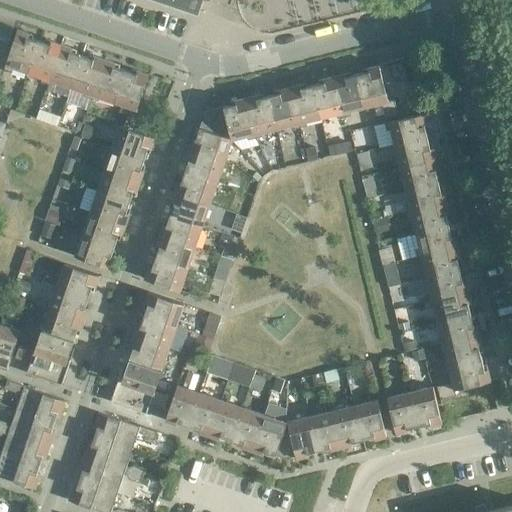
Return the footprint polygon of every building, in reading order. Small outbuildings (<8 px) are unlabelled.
[(168,0),(198,10),(201,0),(168,0)] [(34,35),(17,30),(4,69),(12,72),(13,68),(27,73),(38,40),(33,39),(34,35)] [(45,43),(38,40),(27,73),(42,78),(41,82),(47,84),(61,45),(46,40),(45,43)] [(77,50),(61,45),(47,84),(55,86),(56,82),(71,87),(82,55),(76,53),(77,50)] [(88,57),(82,55),(71,87),(85,92),(84,96),(91,98),(105,59),(89,54),(88,57)] [(120,64),(105,59),(91,98),(98,101),(100,97),(114,102),(125,70),(119,68),(120,64)] [(388,101),(379,66),(362,70),(363,73),(358,75),(366,107),(381,103),(385,119),(398,116),(393,99),(388,101)] [(131,72),(125,70),(114,102),(130,107),(125,122),(137,126),(142,110),(136,109),(148,74),(132,69),(131,72)] [(350,73),(334,77),(344,117),(351,115),(350,111),(366,107),(358,75),(351,76),(350,73)] [(344,117),(334,77),(318,81),(319,84),(313,85),(321,118),(336,115),(337,118),(344,117)] [(306,84),(290,87),(300,128),(308,126),(307,122),(321,118),(313,85),(307,87),(306,84)] [(300,128),(290,87),(274,91),(275,95),(268,96),(277,129),(292,125),(293,129),(300,128)] [(261,94),(245,98),(255,139),(262,137),(261,133),(277,129),(268,96),(262,98),(261,94)] [(84,96),(80,108),(87,110),(91,98),(84,96)] [(255,139),(245,98),(229,102),(230,106),(224,107),(232,139),(233,140),(248,136),(249,140),(255,139)] [(206,112),(200,128),(230,138),(232,140),(233,140),(232,139),(224,107),(206,112)] [(36,118),(47,122),(50,112),(39,109),(36,118)] [(429,130),(425,113),(385,123),(387,131),(391,130),(394,144),(427,136),(426,131),(429,130)] [(95,140),(99,127),(85,123),(81,136),(95,140)] [(120,125),(112,147),(145,158),(146,152),(149,153),(155,137),(120,125)] [(189,150),(224,162),(232,140),(230,138),(200,128),(198,134),(195,133),(189,150)] [(70,147),(78,150),(83,137),(75,134),(70,147)] [(429,143),(427,136),(394,144),(398,160),(394,161),(396,167),(436,158),(432,142),(429,143)] [(351,151),(349,142),(332,146),(335,155),(351,151)] [(318,159),(315,146),(306,148),(309,161),(318,159)] [(145,158),(112,147),(105,168),(140,180),(145,165),(142,164),(145,158)] [(224,162),(189,150),(184,164),(187,165),(185,172),(217,183),(224,162)] [(357,153),(360,166),(373,163),(369,150),(357,153)] [(67,156),(62,170),(71,173),(76,159),(67,156)] [(440,174),(436,158),(396,167),(397,175),(401,174),(405,189),(438,181),(436,175),(440,174)] [(140,180),(105,168),(97,190),(130,201),(132,195),(134,196),(140,180)] [(217,183),(185,172),(183,177),(180,176),(174,193),(209,205),(217,183)] [(69,189),(72,182),(60,178),(57,185),(69,189)] [(439,187),(438,181),(405,189),(409,204),(405,205),(406,212),(447,203),(443,186),(439,187)] [(377,195),(374,185),(365,188),(367,197),(377,195)] [(130,201),(97,190),(90,212),(125,224),(130,208),(128,208),(130,201)] [(209,205),(174,193),(169,207),(172,208),(170,215),(202,226),(209,205)] [(451,218),(447,203),(406,212),(408,219),(412,218),(416,233),(449,226),(447,219),(451,218)] [(125,224),(90,212),(82,234),(115,245),(117,238),(120,239),(125,224)] [(235,214),(230,229),(241,233),(246,218),(235,214)] [(202,226),(170,215),(168,220),(165,219),(160,236),(195,248),(202,226)] [(373,220),(376,233),(392,229),(389,216),(373,220)] [(40,235),(51,238),(55,227),(44,223),(40,235)] [(450,231),(449,226),(416,233),(420,249),(416,250),(417,257),(458,247),(454,231),(450,231)] [(239,239),(220,233),(217,242),(236,249),(239,239)] [(115,245),(82,234),(75,256),(110,268),(116,252),(113,251),(115,245)] [(195,248),(160,236),(155,250),(158,251),(155,258),(187,269),(195,248)] [(461,263),(458,247),(417,257),(419,264),(423,263),(427,278),(460,270),(458,263),(461,263)] [(187,269),(155,258),(154,263),(151,262),(145,279),(180,291),(187,269)] [(99,275),(64,263),(57,285),(88,296),(90,290),(94,291),(95,288),(99,275)] [(225,282),(229,270),(217,265),(213,278),(225,282)] [(388,287),(401,284),(397,268),(384,271),(388,287)] [(461,276),(460,270),(427,278),(431,293),(426,294),(428,301),(469,292),(464,275),(461,276)] [(29,294),(33,283),(20,279),(16,289),(29,294)] [(213,279),(208,294),(219,297),(224,282),(213,279)] [(88,296),(57,285),(49,307),(84,319),(90,303),(86,302),(88,296)] [(183,304),(148,292),(143,308),(146,310),(144,316),(176,327),(183,304)] [(472,307),(469,292),(428,301),(430,308),(434,307),(438,323),(471,315),(469,308),(472,307)] [(27,300),(17,296),(14,306),(24,310),(27,300)] [(84,319),(49,307),(42,329),(74,340),(76,333),(79,335),(84,319)] [(209,313),(203,332),(215,336),(221,317),(209,313)] [(472,321),(471,315),(438,323),(441,338),(437,339),(439,346),(479,337),(475,320),(472,321)] [(176,327),(144,316),(142,322),(139,321),(133,337),(168,349),(176,327)] [(410,329),(409,322),(398,325),(400,331),(410,329)] [(20,331),(0,324),(0,363),(8,367),(20,331)] [(74,340),(42,329),(34,351),(19,345),(15,358),(30,363),(27,373),(62,385),(74,349),(71,348),(74,340)] [(213,340),(196,334),(192,343),(210,349),(213,340)] [(168,349),(133,337),(128,352),(131,353),(128,361),(160,372),(168,349)] [(483,352),(479,337),(439,346),(441,354),(445,353),(449,367),(481,360),(480,353),(483,352)] [(418,349),(416,341),(403,344),(405,352),(418,349)] [(425,350),(428,363),(438,360),(435,348),(425,350)] [(422,349),(410,352),(413,361),(425,358),(422,349)] [(188,356),(184,366),(194,369),(197,359),(188,356)] [(483,365),(481,360),(449,367),(453,384),(437,387),(440,400),(456,396),(455,390),(490,381),(486,364),(483,365)] [(160,372),(128,361),(126,367),(123,366),(111,401),(146,413),(149,403),(164,409),(169,396),(154,391),(160,372)] [(233,364),(226,361),(222,372),(229,375),(233,364)] [(233,364),(229,375),(244,380),(248,369),(233,364)] [(327,385),(340,381),(337,370),(324,374),(327,385)] [(323,374),(312,376),(315,389),(326,387),(323,374)] [(250,388),(262,392),(266,380),(254,375),(250,388)] [(280,395),(284,381),(277,379),(272,392),(280,395)] [(25,386),(7,380),(4,388),(15,392),(19,390),(22,392),(16,408),(54,421),(56,415),(60,416),(65,401),(25,387),(25,386)] [(177,386),(169,410),(165,420),(181,426),(182,423),(188,425),(199,393),(177,386)] [(433,387),(410,393),(418,426),(425,424),(425,427),(441,423),(433,387)] [(221,401),(199,393),(188,425),(194,427),(193,430),(209,435),(221,401)] [(418,426),(410,393),(387,398),(396,434),(413,430),(412,427),(418,426)] [(242,408),(221,401),(209,435),(225,441),(226,437),(232,439),(242,408)] [(386,437),(378,401),(355,406),(363,439),(369,437),(370,441),(386,437)] [(363,439),(355,406),(333,411),(341,447),(357,444),(357,440),(363,439)] [(54,421),(16,408),(10,427),(7,425),(5,422),(0,420),(0,426),(50,444),(55,430),(52,429),(54,421)] [(264,415),(242,408),(232,439),(238,441),(237,445),(253,450),(264,415)] [(341,447),(333,411),(311,417),(319,449),(325,448),(325,451),(341,447)] [(140,426),(99,412),(93,428),(96,429),(94,435),(133,449),(139,431),(143,433),(144,436),(155,440),(158,431),(140,425),(140,426)] [(286,423),(264,415),(253,450),(268,456),(269,452),(275,454),(286,423)] [(319,449),(311,417),(288,422),(296,455),(295,455),(296,458),(313,454),(312,451),(319,449)] [(296,455),(288,422),(286,423),(275,454),(285,457),(295,455),(296,455)] [(50,444),(0,426),(0,435),(4,433),(7,435),(1,452),(39,465),(42,458),(45,459),(50,444)] [(133,449),(94,435),(91,442),(89,442),(84,456),(142,477),(145,469),(134,466),(130,467),(127,466),(133,449)] [(39,465),(1,452),(0,455),(0,475),(35,488),(40,473),(37,472),(39,465)] [(142,477),(84,456),(79,471),(81,472),(79,479),(117,493),(124,474),(127,475),(129,479),(140,483),(142,477)] [(149,480),(142,478),(140,484),(147,487),(149,480)] [(117,493),(79,479),(76,486),(74,485),(69,500),(95,509),(103,511),(128,511),(119,508),(115,509),(112,508),(117,493)]
